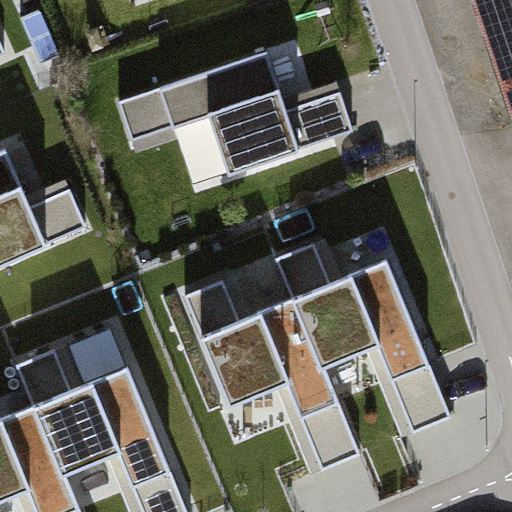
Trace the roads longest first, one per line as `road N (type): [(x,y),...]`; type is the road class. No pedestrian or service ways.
road 1 (unknown): [(455,172),(183,306),(0,382)]
road 2 (residential): [(511,341),(397,0)]
